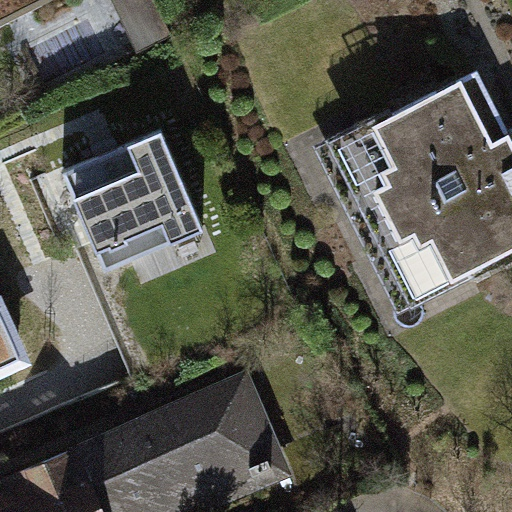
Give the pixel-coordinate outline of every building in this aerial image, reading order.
[(0,0),(0,20),(4,18),(39,0),(0,0)] [(511,248),(511,131),(479,71),(318,150),(400,314),(511,248)] [(162,135),(66,175),(109,276),(205,237),(162,135)] [(245,365),(64,448),(93,511),(216,511),(298,478),(245,365)] [(93,511),(64,448),(0,477),(0,511),(93,511)]
